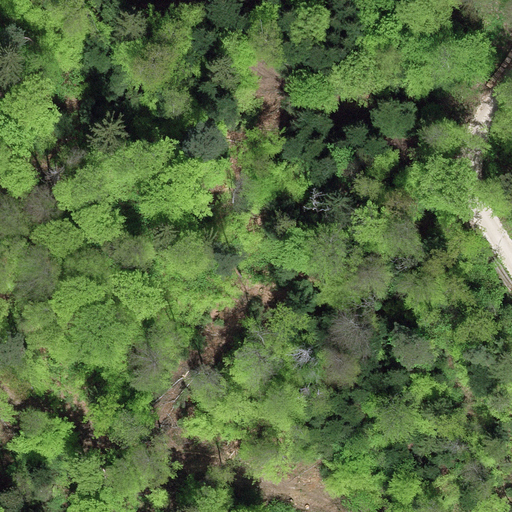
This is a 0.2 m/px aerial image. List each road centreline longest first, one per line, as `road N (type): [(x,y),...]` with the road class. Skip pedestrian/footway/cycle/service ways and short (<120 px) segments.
road 1 (track): [(0,383),(36,412),(151,461),(256,474),(358,511)]
road 2 (track): [(511,84),(480,119),(470,165),(478,210),(511,266)]
